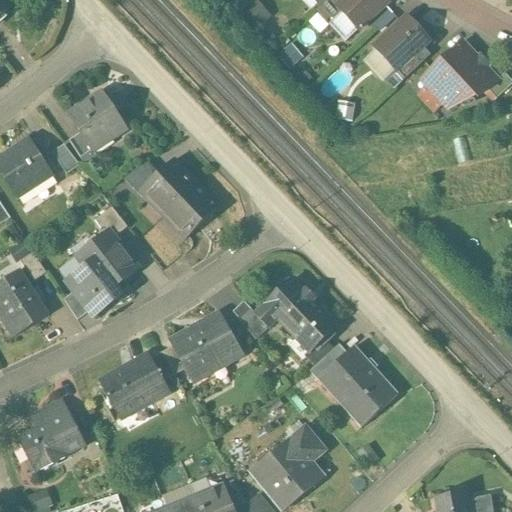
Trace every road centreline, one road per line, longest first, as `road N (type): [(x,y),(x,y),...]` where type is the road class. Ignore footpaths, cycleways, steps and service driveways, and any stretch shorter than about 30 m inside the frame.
road 1 (residential): [(0,388),(148,314),(244,254),(283,217)]
road 2 (residential): [(473,411),(283,217)]
road 3 (residential): [(283,217),(98,20)]
road 4 (residential): [(364,511),(473,411)]
road 5 (residential): [(0,106),(73,50),(98,20)]
